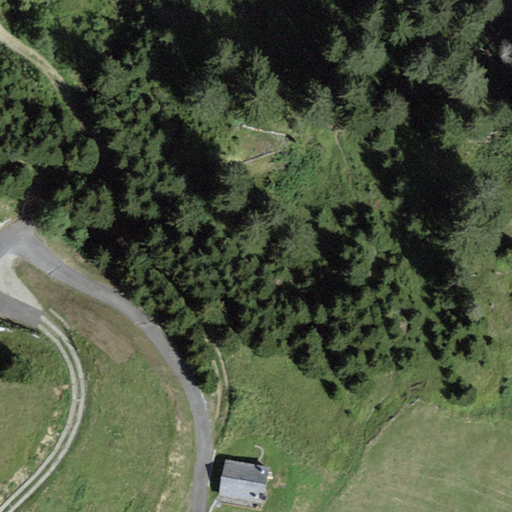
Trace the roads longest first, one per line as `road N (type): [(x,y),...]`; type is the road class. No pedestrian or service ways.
road 1 (track): [(0,249),(31,250),(132,311),(177,362),(204,436),(223,409),(219,349),(188,285),(124,197),(37,50),(0,22)]
road 2 (track): [(4,511),(63,442),(79,394),(62,342),(0,293)]
